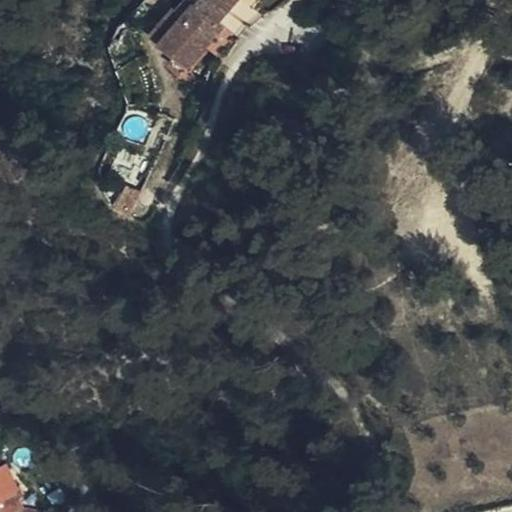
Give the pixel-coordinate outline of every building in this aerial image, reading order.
[(204,53),(230,9),(220,5),(204,0),(178,0),(162,27),(204,53)] [(204,0),(220,5),(230,9),(234,4),(228,0),(204,0)] [(19,476),(7,450),(0,453),(0,485),(2,485),(15,477),(19,476)] [(24,511),(29,510),(15,477),(2,485),(11,508),(12,511),(24,511)] [(0,511),(2,511),(11,508),(2,485),(0,485),(0,511)]
